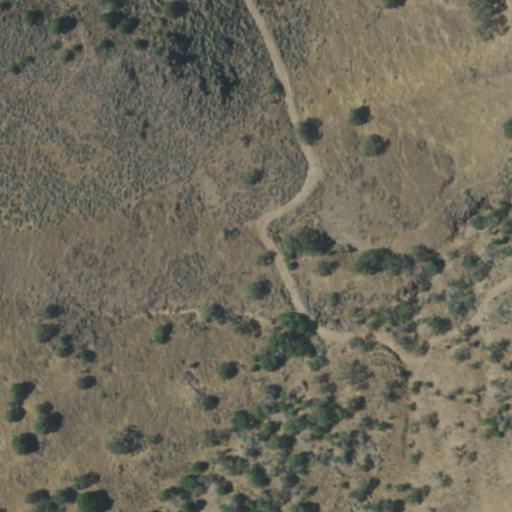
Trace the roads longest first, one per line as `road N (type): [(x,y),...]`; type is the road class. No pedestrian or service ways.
road 1 (track): [(244,0),(286,82),(314,169),(309,187),(258,228),(310,319),(383,340)]
road 2 (track): [(383,340),(414,360),(430,339),(460,329),(487,293),(511,281)]
